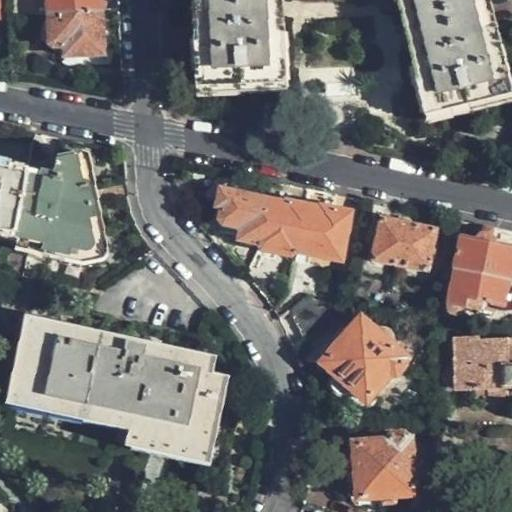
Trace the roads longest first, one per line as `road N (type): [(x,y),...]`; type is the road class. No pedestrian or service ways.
road 1 (residential): [(271,511),(284,436),(276,363),(253,323),(160,221),(147,130)]
road 2 (residential): [(147,130),(511,206)]
road 3 (residential): [(0,102),(147,130)]
road 4 (residential): [(147,130),(141,0)]
